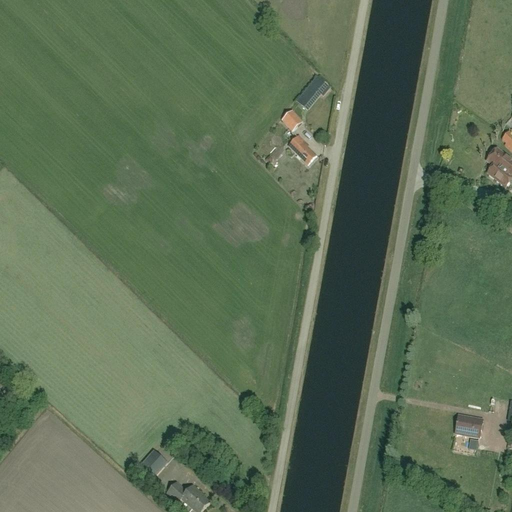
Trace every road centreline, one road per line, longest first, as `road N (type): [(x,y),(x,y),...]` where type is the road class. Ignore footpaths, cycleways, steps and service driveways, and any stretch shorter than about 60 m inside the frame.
road 1 (unclassified): [(271,511),(364,0)]
road 2 (unclassified): [(351,511),(444,0)]
